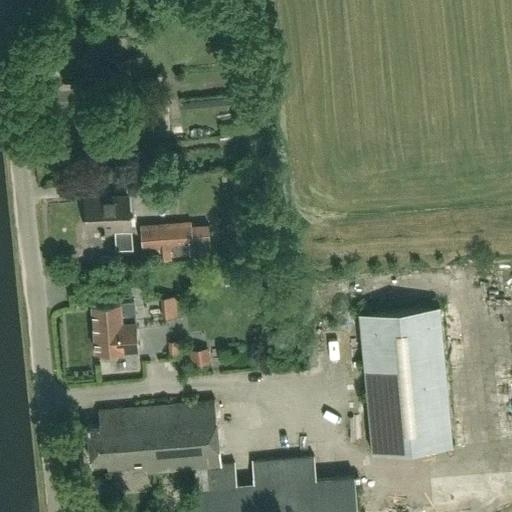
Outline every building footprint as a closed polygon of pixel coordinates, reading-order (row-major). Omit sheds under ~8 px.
[(96,13),(97,25),(109,24),(108,12),(96,13)] [(108,67),(95,68),(92,41),(51,46),(58,101),(73,100),(71,84),(97,81),(98,90),(110,89),(111,93),(149,89),(142,55),(107,59),(108,67)] [(148,100),(150,130),(165,129),(163,99),(148,100)] [(99,230),(131,227),(128,193),(82,196),(85,230),(99,229),(99,230)] [(208,226),(191,227),(191,221),(139,225),(142,251),(148,250),(148,257),(160,256),(160,260),(178,259),(178,256),(210,254),(210,247),(208,226)] [(167,317),(182,316),(181,295),(166,296),(167,317)] [(117,352),(139,351),(137,305),(122,306),(96,306),(98,338),(99,352),(117,352)] [(440,305),(360,312),(372,453),(452,446),(440,305)] [(214,365),(213,347),(194,348),(195,366),(214,365)] [(357,511),(354,475),(316,478),(314,455),(252,459),(254,484),(235,486),(233,463),(220,464),(214,399),(99,410),(100,424),(88,425),(91,462),(107,461),(108,467),(131,465),(132,470),(144,469),(144,472),(193,468),(197,511),(357,511)] [(152,485),(137,488),(138,500),(153,498),(152,485)]
